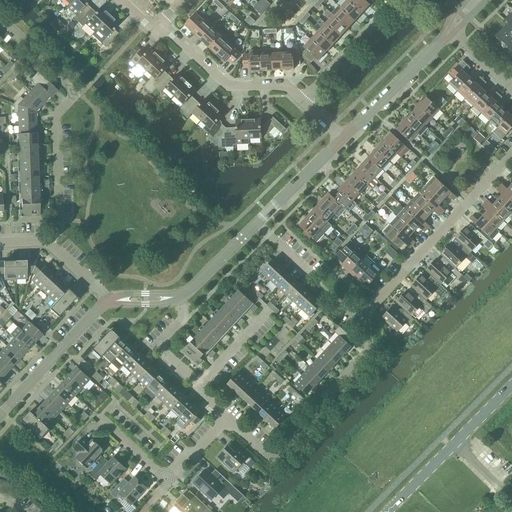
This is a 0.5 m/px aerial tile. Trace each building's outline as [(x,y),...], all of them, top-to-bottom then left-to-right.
[(66,7),(76,16),(73,18),(77,22),(87,12),(83,8),(90,0),(72,0),(69,4),(66,7)] [(236,5),(233,2),(234,0),(223,0),(233,9),(236,5)] [(264,0),(260,0),(258,3),(266,9),(270,5),(264,0)] [(363,13),(348,0),(346,0),(340,7),(342,10),(343,9),(355,21),(363,13)] [(370,5),(365,0),(348,0),(363,13),(370,5)] [(258,3),(254,8),(261,15),(266,9),(258,3)] [(93,33),(96,29),(109,15),(100,7),(92,16),(87,12),(77,22),(82,27),(85,24),(93,33)] [(343,9),(342,10),(336,17),(348,29),(355,21),(343,9)] [(193,33),(206,18),(198,10),(185,25),(193,33)] [(324,15),(329,20),(326,23),(341,37),(348,29),(336,17),(329,10),(324,15)] [(505,26),(495,36),(511,51),(511,11),(505,19),(508,22),(505,26)] [(50,12),(43,20),(49,26),(49,25),(55,19),(57,18),(50,12)] [(105,48),(115,37),(110,33),(119,24),(109,15),(96,29),(105,38),(100,43),(105,48)] [(245,20),(251,26),(255,21),(249,16),(245,20)] [(206,18),(193,33),(201,40),(212,28),(215,26),(206,18)] [(55,19),(49,25),(57,33),(63,26),(55,19)] [(318,31),(333,45),(341,37),(326,23),(318,31)] [(209,47),(220,35),(212,28),(201,40),(209,47)] [(333,45),(318,31),(311,39),(326,52),(333,45)] [(222,33),(220,35),(209,47),(217,55),(230,40),(222,33)] [(326,52),(311,39),(303,47),(306,49),(302,54),(311,63),(315,58),(318,61),(326,52)] [(241,54),(237,50),(239,48),(230,40),(217,55),(225,62),(227,59),(232,64),(241,54)] [(129,64),(133,68),(142,76),(147,71),(160,57),(151,48),(143,57),(139,53),(129,64)] [(282,50),(283,70),(294,69),(294,66),(300,65),(299,53),(293,53),(293,49),(282,50)] [(261,51),(262,71),(272,70),(271,50),(261,51)] [(271,50),(272,70),(283,70),(282,50),(271,50)] [(262,71),(261,51),(249,51),(249,55),(243,55),(243,68),(250,68),(250,71),(262,71)] [(160,57),(147,71),(153,77),(144,87),(151,94),(156,89),(166,79),(161,74),(169,66),(160,57)] [(459,64),(450,74),(455,78),(450,83),(458,91),(470,78),(466,74),(471,68),(467,65),(464,68),(459,64)] [(38,72),(34,77),(31,79),(36,84),(30,92),(43,104),(50,96),(51,98),(58,90),(38,72)] [(166,79),(156,89),(160,94),(166,88),(175,96),(188,82),(178,74),(170,83),(166,79)] [(470,78),(458,91),(466,99),(483,80),(480,77),(475,82),(470,78)] [(474,106),(486,93),(482,88),(487,83),(483,80),(466,99),(474,106)] [(183,114),(193,104),(188,99),(197,91),(188,82),(175,96),(183,105),(178,110),(183,114)] [(13,104),(36,111),(43,104),(30,92),(22,100),(20,97),(13,104)] [(482,113),(499,95),(496,92),(491,97),(486,93),(474,106),(482,113)] [(490,120),(502,107),(497,103),(502,98),(499,95),(482,113),(490,120)] [(435,105),(440,110),(448,102),(442,97),(435,105)] [(435,105),(427,98),(420,106),(433,118),(440,110),(435,105)] [(201,121),(214,107),(205,99),(197,108),(193,104),(183,114),(188,119),(193,113),(201,121)] [(36,111),(13,104),(13,113),(18,113),(18,120),(36,119),(36,111)] [(413,114),(426,126),(433,118),(420,106),(413,114)] [(498,128),(511,112),(511,106),(507,112),(502,107),(490,120),(498,128)] [(204,129),(213,137),(210,140),(219,148),(225,133),(224,133),(216,125),(224,116),(214,107),(201,121),(206,126),(204,129)] [(502,140),(506,135),(511,128),(511,112),(498,128),(494,133),(502,140)] [(426,126),(413,114),(405,122),(418,134),(426,126)] [(280,132),(284,128),(274,118),(266,126),(264,124),(261,125),(261,119),(248,120),(249,139),(262,139),(261,134),(265,130),(269,133),(274,127),(280,132)] [(36,119),(18,120),(19,129),(36,128),(36,119)] [(462,119),(457,124),(459,125),(461,127),(462,127),(466,122),(462,119)] [(225,133),(219,148),(231,148),(230,140),(249,139),(248,120),(236,120),(236,132),(225,133)] [(397,130),(410,142),(418,134),(405,122),(397,130)] [(36,128),(19,129),(22,210),(19,210),(19,217),(40,216),(36,128)] [(477,134),(473,137),(480,144),(485,138),(479,132),(477,134)] [(404,145),(391,133),(384,141),(397,153),(404,145)] [(397,153),(384,141),(377,149),(390,161),(397,153)] [(390,161),(377,149),(369,157),(382,169),(390,161)] [(228,152),(220,153),(220,162),(228,162),(228,152)] [(362,165),(375,177),(382,169),(369,157),(362,165)] [(355,173),(368,185),(375,177),(362,165),(355,173)] [(417,176),(413,172),(408,177),(412,181),(417,176)] [(347,181),(360,193),(368,185),(355,173),(347,181)] [(426,184),(444,200),(448,195),(454,200),(457,197),(434,176),(426,184)] [(405,180),(402,184),(407,188),(410,185),(405,180)] [(340,189),(353,201),(360,193),(347,181),(340,189)] [(419,192),(442,213),(445,210),(439,205),(444,200),(426,184),(419,192)] [(499,187),(511,198),(511,184),(508,189),(502,184),(499,187)] [(511,198),(499,187),(497,189),(503,195),(498,200),(511,213),(511,198)] [(332,197),(342,205),(342,206),(345,209),(346,208),(349,212),(356,204),(353,201),(340,189),(333,197),(332,197)] [(411,200),(429,216),(433,211),(439,217),(442,213),(419,192),(411,200)] [(346,210),(345,209),(342,206),(342,205),(332,197),(333,197),(329,193),(321,201),(335,214),(339,218),(346,210)] [(404,208),(427,229),(430,226),(424,221),(429,216),(411,200),(404,208)] [(511,213),(498,200),(493,205),(487,200),(485,203),(504,221),(511,213)] [(323,218),(327,222),(335,214),(321,201),(314,209),(323,218)] [(504,221),(485,203),(482,206),(488,211),(483,216),(497,229),(504,221)] [(397,216),(414,232),(419,227),(425,232),(427,229),(404,208),(397,216)] [(306,217),(325,234),(332,226),(327,222),(323,218),(314,209),(306,217)] [(371,218),(368,215),(366,213),(362,218),(367,222),(371,218)] [(389,224),(412,245),(415,242),(409,237),(414,232),(397,216),(389,224)] [(500,232),(497,229),(483,216),(479,221),(473,216),(470,219),(493,240),(500,232)] [(299,226),(317,243),(325,234),(306,217),(299,226)] [(382,232),(386,236),(399,248),(404,243),(410,248),(412,245),(389,224),(382,232)] [(484,245),(488,240),(480,233),(479,232),(475,236),(466,227),(457,237),(472,251),(481,242),(484,245)] [(482,231),(480,233),(488,240),(493,244),(494,242),(492,240),(482,231)] [(336,244),(338,247),(343,242),(338,238),(334,242),(336,244)] [(346,245),(334,258),(342,265),(358,248),(350,241),(346,245)] [(472,264),(477,259),(464,247),(460,252),(451,243),(442,254),(461,271),(470,262),(472,264)] [(358,248),(342,265),(350,273),(362,260),(366,256),(358,248)] [(449,286),(456,278),(458,279),(462,275),(449,263),(445,267),(436,259),(427,269),(442,283),(444,281),(449,286)] [(270,280),(281,268),(273,260),(272,261),(269,264),(262,272),(270,280)] [(370,267),(362,260),(350,273),(358,280),(370,267)] [(15,263),(16,280),(27,280),(27,273),(32,273),(36,261),(19,262),(19,263),(15,263)] [(36,261),(32,273),(36,277),(31,281),(40,289),(51,277),(48,274),(49,272),(36,261)] [(0,262),(0,274),(4,274),(4,281),(16,280),(15,263),(10,263),(10,262),(0,262)] [(370,267),(358,280),(367,288),(379,275),(370,267)] [(281,268),(270,280),(278,287),(289,275),(281,268)] [(289,275),(278,287),(286,294),(297,283),(289,275)] [(412,285),(428,299),(437,289),(443,295),(447,291),(434,279),(431,283),(422,275),(412,285)] [(51,277),(40,289),(48,296),(60,283),(55,278),(54,279),(51,277)] [(60,283),(48,296),(55,303),(56,303),(67,291),(64,288),(65,287),(60,283)] [(297,283),(286,294),(294,302),(305,290),(297,283)] [(58,318),(62,314),(64,311),(66,313),(69,309),(68,308),(77,298),(68,290),(67,291),(56,303),(55,303),(49,310),(58,318)] [(305,290),(294,302),(302,309),(313,297),(305,290)] [(200,358),(201,359),(252,303),(238,291),(188,347),(189,348),(191,350),(193,351),(195,353),(196,355),(198,356),(200,358)] [(397,301),(413,315),(416,318),(423,311),(426,313),(432,307),(420,295),(416,299),(407,291),(397,301)] [(313,297),(302,309),(310,317),(321,305),(313,297)] [(410,325),(414,320),(405,311),(401,315),(392,307),(383,318),(393,327),(391,330),(391,332),(392,334),(395,333),(397,331),(398,331),(407,322),(410,325)] [(44,332),(48,328),(40,320),(36,325),(44,332)] [(42,334),(29,322),(21,331),(34,343),(39,338),(38,337),(40,335),(41,335),(42,334)] [(332,344),(344,355),(352,347),(347,342),(351,338),(339,327),(335,332),(339,336),(332,344)] [(99,344),(96,347),(93,350),(102,358),(104,356),(108,352),(107,351),(119,339),(120,339),(120,338),(112,330),(103,340),(101,338),(97,342),(99,344)] [(34,343),(21,331),(14,339),(26,350),(29,347),(30,348),(34,343)] [(26,350),(14,339),(6,347),(20,359),(24,354),(23,353),(26,350)] [(111,363),(128,345),(123,341),(122,342),(120,339),(119,339),(107,351),(108,352),(104,356),(111,363)] [(324,352),(337,363),(344,355),(332,344),(324,352)] [(119,370),(123,366),(135,354),(132,351),(133,350),(128,345),(111,363),(119,370)] [(20,359),(6,347),(0,353),(0,355),(11,366),(14,363),(15,364),(20,359)] [(317,360),(329,371),(337,363),(324,352),(317,360)] [(135,354),(123,366),(131,373),(144,360),(139,356),(138,357),(135,354)] [(11,366),(0,355),(0,370),(5,375),(9,370),(8,369),(11,366)] [(84,369),(88,364),(84,360),(80,365),(84,369)] [(144,360),(131,373),(139,381),(151,368),(147,365),(148,364),(144,360)] [(310,368),(322,379),(329,371),(317,360),(310,368)] [(91,380),(78,367),(77,368),(78,369),(75,372),(74,371),(70,376),(83,388),(91,380)] [(151,368),(139,381),(147,388),(160,375),(155,370),(154,371),(151,368)] [(302,375),(315,387),(322,379),(310,368),(302,375)] [(236,392),(247,380),(239,372),(228,384),(236,392)] [(160,375),(147,388),(155,396),(167,383),(163,380),(164,379),(160,375)] [(315,387),(302,375),(295,384),(307,395),(315,387)] [(63,384),(76,396),(83,388),(70,376),(65,380),(66,381),(63,384)] [(244,399),(255,387),(247,380),(236,392),(244,399)] [(102,386),(106,390),(110,385),(106,382),(102,386)] [(167,383),(155,396),(163,403),(176,389),(171,385),(170,386),(167,383)] [(55,391),(68,404),(76,396),(63,384),(61,388),(59,387),(55,391)] [(116,390),(119,393),(124,389),(120,385),(116,390)] [(251,407),(263,395),(255,387),(244,399),(251,407)] [(176,389),(163,403),(171,410),(183,398),(179,395),(180,394),(176,389)] [(49,400),(61,412),(68,404),(55,391),(51,396),(52,397),(49,400)] [(259,414),(271,402),(263,395),(251,407),(259,414)] [(183,398),(171,410),(179,418),(192,404),(187,400),(186,401),(183,398)] [(61,412),(49,400),(46,404),(45,403),(41,407),(54,420),(61,412)] [(136,400),(131,405),(135,408),(140,403),(136,400)] [(267,421),(279,409),(271,402),(259,414),(267,421)] [(192,404),(179,418),(187,425),(192,421),(196,425),(204,416),(199,411),(198,412),(195,409),(196,408),(192,404)] [(54,420),(41,407),(36,412),(37,413),(35,416),(34,416),(47,428),(47,427),(54,420)] [(279,409),(267,421),(275,429),(287,417),(279,409)] [(36,433),(38,435),(42,439),(50,430),(47,427),(47,428),(34,416),(35,416),(30,412),(22,421),(32,430),(31,431),(34,435),(36,433)] [(88,468),(103,452),(102,449),(93,441),(90,444),(84,438),(74,448),(80,454),(77,457),(80,460),(80,462),(83,465),(85,465),(88,468)] [(59,440),(52,448),(56,452),(64,444),(59,440)] [(246,465),(252,459),(240,448),(235,454),(228,447),(218,457),(235,473),(244,463),(246,465)] [(111,484),(126,468),(114,458),(107,465),(103,461),(90,475),(96,480),(101,474),(111,484)] [(226,489),(231,484),(219,473),(215,477),(206,470),(196,481),(201,486),(200,488),(213,500),(224,487),(226,489)] [(132,505),(147,488),(135,477),(127,487),(122,482),(111,494),(116,498),(120,494),(132,505)] [(208,511),(210,509),(193,493),(188,498),(183,494),(173,505),(174,506),(169,511),(208,511)] [(95,499),(91,503),(97,508),(101,503),(97,499),(95,499)]
